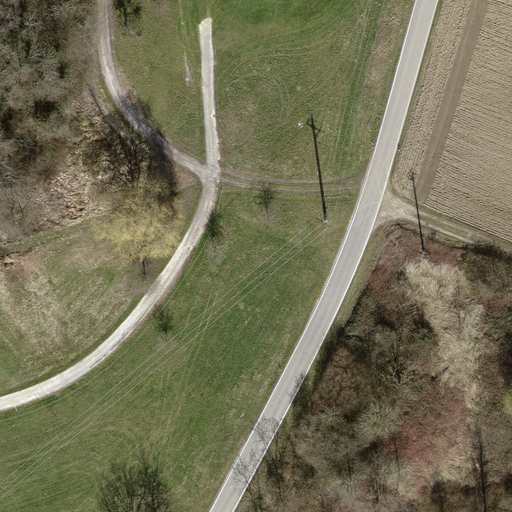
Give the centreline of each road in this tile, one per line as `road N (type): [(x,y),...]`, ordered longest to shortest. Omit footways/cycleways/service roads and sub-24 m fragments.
road 1 (tertiary): [(222,511),(348,263),(426,0)]
road 2 (track): [(215,178),(297,190),(377,183)]
road 3 (track): [(511,251),(420,217),(377,183)]
